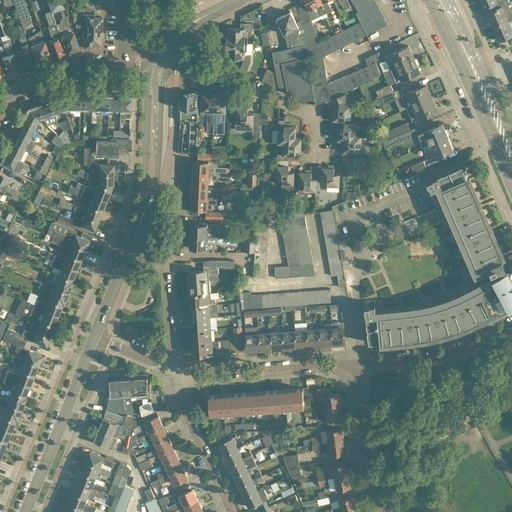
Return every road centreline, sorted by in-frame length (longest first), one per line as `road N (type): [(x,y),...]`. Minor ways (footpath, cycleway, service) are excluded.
road 1 (residential): [(316,155),(318,121),(224,70),(164,69)]
road 2 (tertiary): [(23,511),(93,337)]
road 3 (residential): [(358,364),(182,371)]
road 4 (residential): [(511,323),(445,354),(358,364)]
road 5 (tertiary): [(138,226),(158,167),(164,69)]
road 6 (tertiary): [(148,68),(138,226)]
road 7 (residential): [(232,511),(183,406),(182,371)]
road 8 (residential): [(416,0),(476,137)]
road 9 (residential): [(379,511),(364,449),(358,364)]
road 10 (residential): [(171,369),(164,258),(129,248)]
road 11 (secondary): [(427,0),(487,133)]
road 12 (residential): [(0,96),(78,70),(122,68)]
